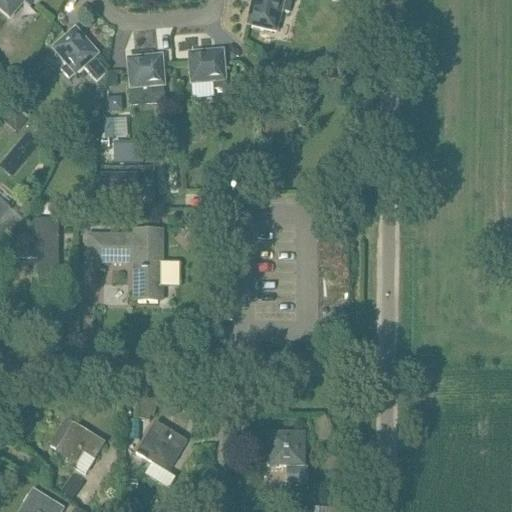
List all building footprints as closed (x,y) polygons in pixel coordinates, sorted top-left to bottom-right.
[(0,0),(0,11),(9,20),(24,3),(30,9),(37,0),(0,0)] [(284,1),(281,0),(253,0),(247,26),(276,34),(281,13),(289,15),(292,3),(284,1)] [(75,30),(53,50),(67,66),(61,72),(69,81),(75,75),(75,76),(83,69),(96,84),(108,74),(94,59),(97,56),(92,50),(75,30)] [(225,82),(222,54),(222,52),(188,55),(191,85),(212,83),(213,91),(225,90),(224,82),(225,82)] [(154,58),(128,61),(130,90),(131,106),(153,105),(152,97),(164,96),(163,88),(164,88),(162,62),(161,58),(154,58)] [(97,89),(95,101),(102,102),(104,90),(97,89)] [(121,100),(105,101),(106,114),(122,113),(121,100)] [(10,108),(0,118),(0,119),(17,133),(26,122),(28,120),(17,110),(15,112),(10,108)] [(90,118),(69,125),(76,148),(98,141),(90,118)] [(114,147),(115,165),(143,165),(143,147),(114,147)] [(137,176),(130,176),(99,176),(96,176),(96,195),(136,196),(137,176)] [(340,178),(334,184),(343,193),(348,187),(340,178)] [(0,223),(11,211),(0,200),(0,223)] [(58,288),(58,236),(58,222),(32,222),(32,238),(14,239),(14,259),(38,259),(38,288),(58,288)] [(335,231),(323,231),(323,239),(335,239),(335,231)] [(160,302),(160,275),(160,233),(136,233),(136,239),(90,239),(90,263),(112,263),(136,263),(135,302),(160,302)] [(137,420),(136,420),(149,423),(154,401),(141,401),(137,420)] [(199,405),(193,411),(201,420),(207,414),(199,405)] [(61,430),(50,449),(57,453),(54,457),(75,470),(85,476),(94,462),(105,445),(73,426),(67,422),(61,430)] [(155,424),(136,456),(153,466),(157,469),(167,475),(177,460),(187,443),(155,424)] [(267,450),(267,469),(279,469),(286,469),(286,488),(307,488),(307,469),(304,469),(305,435),(287,435),(267,435),(267,450)] [(72,479),(61,494),(71,502),(83,487),(72,479)] [(127,492),(126,493),(132,493),(137,494),(138,484),(127,483),(127,492)] [(32,491),(19,511),(63,511),(64,511),(32,491)]
